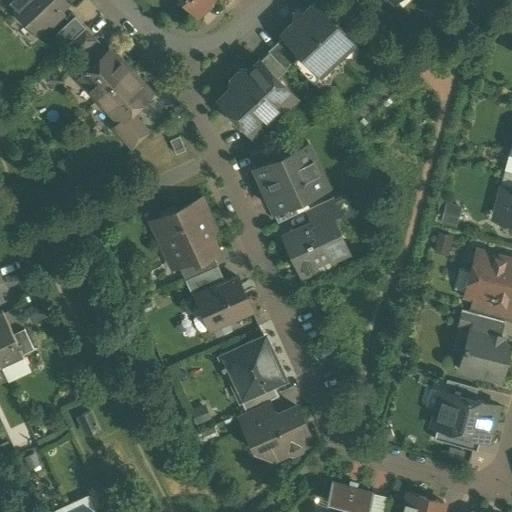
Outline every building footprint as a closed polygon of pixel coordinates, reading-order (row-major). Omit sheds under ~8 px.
[(10,0),(19,9),(28,0),(10,0)] [(66,3),(63,0),(28,0),(19,9),(16,12),(35,32),(48,20),(51,24),(62,14),(58,11),(66,3)] [(181,0),(195,15),(203,8),(210,8),(210,1),(210,0),(181,0)] [(337,26),(315,3),(303,14),(294,13),(294,22),(281,34),(284,37),(300,54),(293,61),(313,82),(353,43),(337,26)] [(362,35),(345,17),(337,26),(353,43),(362,35)] [(74,18),(55,36),(66,47),(85,29),(74,18)] [(85,29),(66,47),(77,60),(97,41),(85,29)] [(284,37),(268,52),(269,53),(285,69),(293,61),(300,54),(284,37)] [(110,50),(78,80),(97,100),(129,70),(110,50)] [(269,53),(261,62),(277,79),(286,71),(285,69),(269,53)] [(261,62),(259,60),(246,73),(239,73),(231,81),(230,88),(218,100),(254,138),(264,128),(264,121),(279,107),(286,107),(295,98),(277,79),(261,62)] [(151,94),(129,70),(97,100),(119,124),(131,113),(151,94)] [(119,124),(113,129),(121,138),(139,121),(131,113),(119,124)] [(139,121),(121,138),(132,149),(150,133),(139,121)] [(179,137),(170,141),(176,156),(186,152),(179,137)] [(255,167),(254,167),(267,195),(274,211),(291,204),(327,187),(307,143),(277,157),(255,167)] [(272,146),(250,156),(255,167),(277,157),(272,146)] [(511,190),(509,190),(502,188),(496,211),(509,214),(506,222),(511,223),(511,190)] [(291,204),(274,211),(267,195),(265,195),(277,223),(296,214),(291,204)] [(201,199),(152,222),(162,244),(168,241),(179,264),(179,265),(194,258),(196,263),(212,255),(218,253),(207,230),(213,227),(201,199)] [(330,199),(306,210),(313,224),(313,225),(330,217),(331,218),(337,215),(330,199)] [(330,217),(313,225),(313,224),(288,236),(298,257),(296,262),(299,269),(305,271),(312,268),(314,263),(328,256),(330,260),(347,252),(331,218),(330,217)] [(440,232),(436,250),(447,253),(452,235),(440,232)] [(511,260),(476,251),(471,272),(477,274),(471,296),(474,298),(490,302),(492,297),(511,302),(511,260)] [(212,255),(196,263),(194,258),(179,265),(179,264),(177,264),(185,281),(217,266),(212,255)] [(217,266),(185,281),(195,304),(200,302),(197,295),(225,283),(217,266)] [(225,283),(197,295),(200,302),(212,328),(252,310),(237,278),(225,283)] [(511,318),(511,302),(492,297),(490,302),(474,298),(470,312),(503,320),(511,322),(511,318)] [(2,310),(0,310),(0,363),(22,354),(13,334),(2,310)] [(470,312),(463,310),(458,327),(470,330),(470,328),(499,336),(499,335),(503,320),(470,312)] [(499,336),(470,328),(470,330),(459,370),(499,382),(507,353),(501,344),(503,336),(499,335),(499,336)] [(24,329),(13,334),(22,354),(23,355),(34,349),(24,329)] [(264,337),(220,357),(224,365),(220,366),(222,371),(226,369),(229,376),(237,379),(245,397),(246,399),(273,386),(284,381),(264,337)] [(477,388),(447,380),(443,391),(474,400),(477,388)] [(273,386),(246,399),(245,397),(240,400),(245,412),(267,402),(278,397),(273,386)] [(442,391),(437,408),(492,424),(497,406),(474,400),(443,391),(442,391)] [(245,412),(240,414),(245,426),(273,414),(267,402),(245,412)] [(279,415),(274,413),(273,414),(245,426),(244,427),(255,451),(266,446),(272,459),(288,452),(293,454),(300,451),(301,446),(312,441),(296,407),(279,415)] [(492,424),(437,408),(432,427),(437,428),(479,439),(487,441),(492,424)] [(87,412),(84,413),(81,415),(79,417),(86,432),(97,427),(96,425),(97,424),(96,422),(95,422),(90,412),(87,412)] [(479,439),(437,428),(434,439),(476,451),(479,439)] [(373,493),(331,481),(326,501),(332,502),(329,511),(357,511),(358,509),(367,511),(373,493)] [(382,511),(386,497),(373,493),(368,511),(382,511)] [(441,511),(444,503),(407,494),(402,511),(441,511)]
